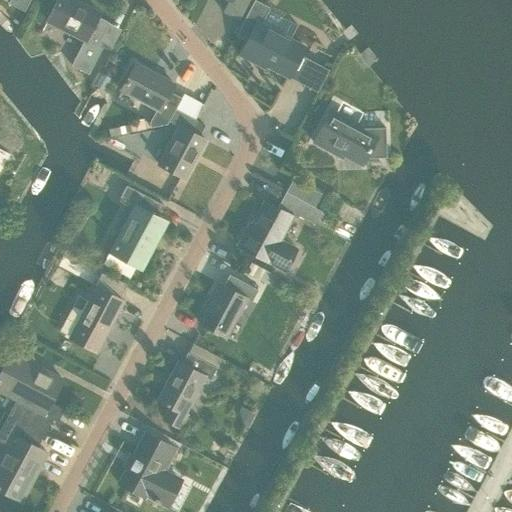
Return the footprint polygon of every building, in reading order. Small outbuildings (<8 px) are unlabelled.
[(9,0),(9,2),(25,10),(30,0),(9,0)] [(97,45),(108,22),(97,17),(99,13),(73,0),(56,0),(47,20),(85,39),(72,65),(88,73),(102,47),(97,45)] [(229,0),(223,11),(239,20),(249,0),(229,0)] [(288,76),(304,46),(257,22),(266,5),(256,0),(253,0),(236,35),(247,41),(239,55),(252,62),(254,58),(288,76)] [(175,109),(181,97),(170,91),(174,83),(135,63),(121,89),(157,109),(150,122),(151,127),(167,124),(169,120),(175,109)] [(338,107),(347,91),(338,86),(328,102),(338,107)] [(338,114),(331,110),(314,142),(334,153),(336,149),(362,163),(366,156),(386,156),(385,127),(363,127),(366,121),(341,108),(338,114)] [(204,125),(175,109),(169,120),(179,125),(158,164),(185,178),(205,139),(198,135),(204,125)] [(146,129),(144,119),(130,121),(130,125),(110,129),(111,135),(146,129)] [(293,177),(286,191),(315,206),(322,192),(293,177)] [(141,268),(166,221),(157,216),(164,204),(127,184),(120,197),(136,206),(112,251),(110,250),(104,262),(130,276),(136,265),(141,268)] [(176,189),(167,184),(162,195),(171,200),(176,189)] [(321,210),(286,191),(277,207),(264,200),(240,246),(282,268),(294,246),(280,239),(295,212),(314,223),(321,210)] [(248,274),(261,281),(262,280),(268,284),(272,277),(252,266),(248,274)] [(236,268),(232,276),(229,274),(224,285),(220,283),(199,322),(226,336),(246,298),(251,301),(257,289),(261,281),(248,274),(236,268)] [(95,285),(93,284),(86,297),(90,299),(89,300),(79,295),(60,330),(71,336),(70,337),(97,351),(118,311),(124,301),(120,299),(118,298),(126,283),(103,271),(95,285)] [(306,310),(298,306),(292,317),(301,321),(306,310)] [(0,390),(17,399),(9,413),(44,432),(52,418),(57,421),(63,409),(50,402),(62,379),(11,351),(0,372),(0,390)] [(210,378),(216,367),(188,352),(182,363),(178,361),(158,400),(170,406),(163,418),(180,427),(187,413),(185,412),(205,375),(210,378)] [(44,432),(9,413),(0,430),(0,452),(1,453),(0,456),(0,488),(22,500),(47,452),(36,447),(44,432)] [(169,460),(176,447),(149,433),(143,444),(139,442),(118,482),(145,496),(146,494),(164,504),(178,478),(160,468),(165,458),(169,460)]
